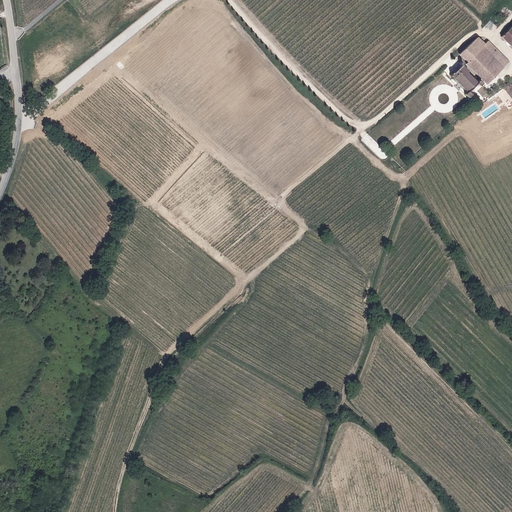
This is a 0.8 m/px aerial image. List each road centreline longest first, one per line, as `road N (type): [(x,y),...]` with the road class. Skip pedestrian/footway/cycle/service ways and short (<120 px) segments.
road 1 (tertiary): [(0,195),(21,126),(7,0)]
road 2 (track): [(353,409),(453,511)]
